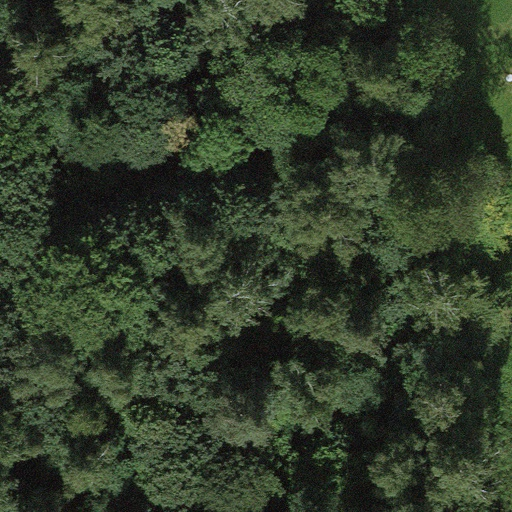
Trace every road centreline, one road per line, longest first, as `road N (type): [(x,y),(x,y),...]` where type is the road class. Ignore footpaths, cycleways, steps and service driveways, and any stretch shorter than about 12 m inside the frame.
road 1 (track): [(370,89),(395,104),(412,144),(421,357),(455,511)]
road 2 (track): [(370,89),(282,115),(0,133)]
